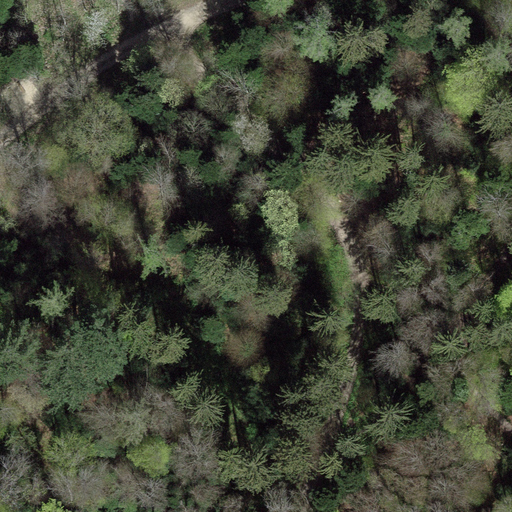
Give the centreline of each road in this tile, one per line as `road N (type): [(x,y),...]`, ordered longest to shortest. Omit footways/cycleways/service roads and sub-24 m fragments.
road 1 (track): [(302,511),(334,437),(358,335),(354,266),(316,192),(280,147),(131,0)]
road 2 (track): [(240,0),(157,31),(0,141)]
road 3 (track): [(334,437),(396,389),(511,247)]
